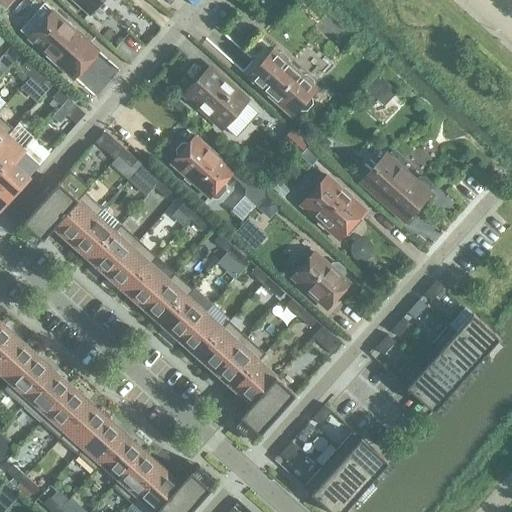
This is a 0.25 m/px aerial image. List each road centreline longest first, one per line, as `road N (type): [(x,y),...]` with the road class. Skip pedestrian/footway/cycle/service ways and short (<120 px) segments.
road 1 (residential): [(247,469),(493,195)]
road 2 (residential): [(0,247),(247,469)]
road 3 (residential): [(205,0),(0,226)]
